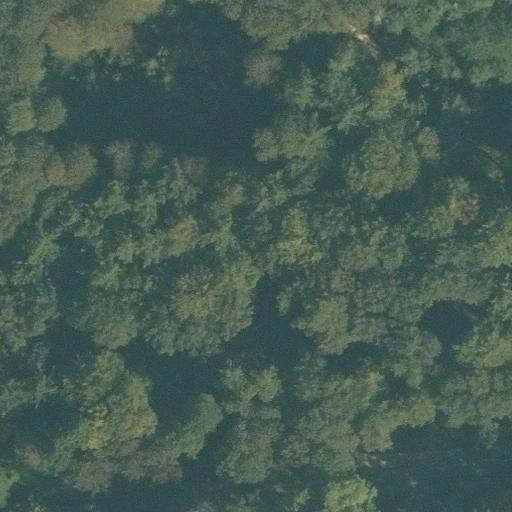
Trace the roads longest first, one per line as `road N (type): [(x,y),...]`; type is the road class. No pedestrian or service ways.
road 1 (secondary): [(0,490),(511,456)]
road 2 (track): [(336,0),(380,55),(400,105),(426,252),(434,427)]
